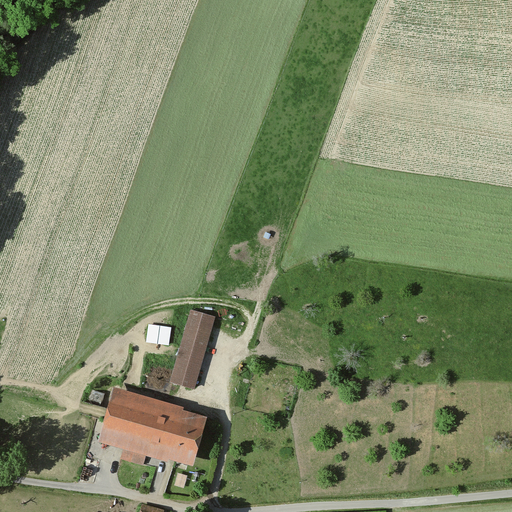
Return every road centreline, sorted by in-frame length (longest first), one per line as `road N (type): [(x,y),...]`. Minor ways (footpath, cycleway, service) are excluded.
road 1 (unclassified): [(230,511),(511,495)]
road 2 (unclassified): [(0,475),(207,511)]
